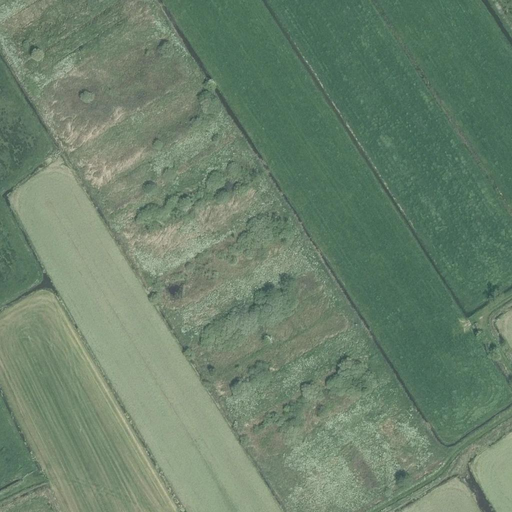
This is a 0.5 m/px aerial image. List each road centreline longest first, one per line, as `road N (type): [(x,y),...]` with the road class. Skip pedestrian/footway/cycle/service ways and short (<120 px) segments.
road 1 (track): [(165,511),(59,475),(0,497)]
road 2 (track): [(511,412),(459,447),(437,474),(374,511)]
